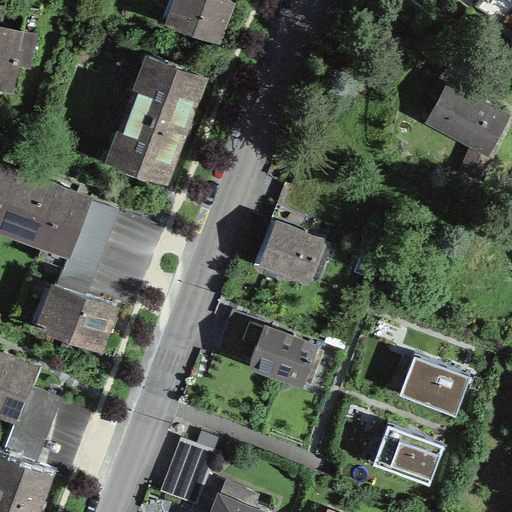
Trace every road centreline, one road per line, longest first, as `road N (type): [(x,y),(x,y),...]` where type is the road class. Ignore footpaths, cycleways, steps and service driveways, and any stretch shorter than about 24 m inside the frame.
road 1 (tertiary): [(110,511),(305,0)]
road 2 (unknown): [(156,391),(380,473)]
